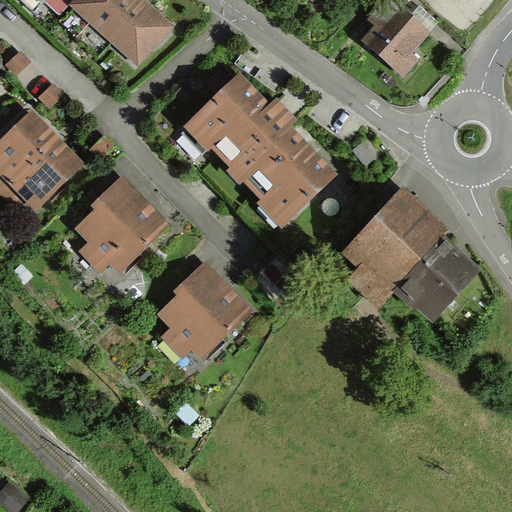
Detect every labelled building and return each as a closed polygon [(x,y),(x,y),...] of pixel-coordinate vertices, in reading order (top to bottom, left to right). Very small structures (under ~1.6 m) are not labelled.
[(174,28),(142,0),(75,0),(69,8),(138,69),(174,28)] [(390,0),(387,0),(369,21),(378,29),(365,44),(404,79),(417,64),(410,57),(430,35),(390,0)] [(17,78),(31,65),(21,54),(6,66),(17,78)] [(270,111),(239,79),(184,132),(205,154),(210,149),(230,170),(225,175),(240,190),(246,185),(263,202),(257,207),(279,230),(334,177),(289,131),(297,123),(278,103),(270,111)] [(51,110),(65,97),(55,86),(41,99),(51,110)] [(0,196),(59,142),(34,115),(0,146),(0,196)] [(115,149),(104,138),(91,151),(102,162),(115,149)] [(84,169),(59,142),(0,196),(16,214),(27,204),(36,213),(84,169)] [(167,229),(122,180),(92,208),(96,213),(76,231),(89,245),(80,253),(99,274),(110,264),(119,274),(167,229)] [(449,236),(406,197),(348,261),(365,277),(353,290),(381,315),(397,297),(432,327),(477,277),(441,244),(449,236)] [(251,314),(206,265),(176,293),(180,298),(160,316),(173,330),(164,338),(183,359),(194,349),(203,359),(251,314)] [(0,504),(9,511),(19,511),(29,500),(8,484),(0,494),(0,504)]
